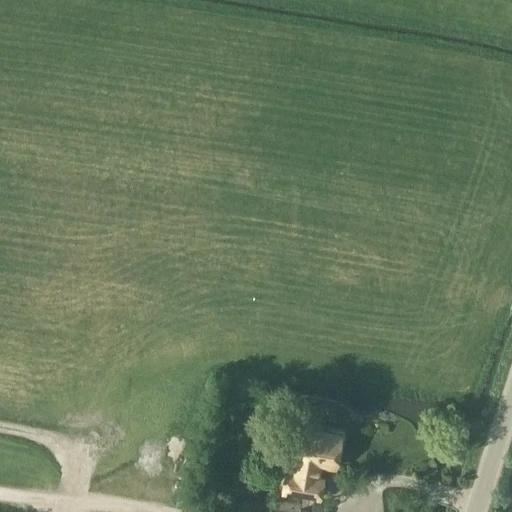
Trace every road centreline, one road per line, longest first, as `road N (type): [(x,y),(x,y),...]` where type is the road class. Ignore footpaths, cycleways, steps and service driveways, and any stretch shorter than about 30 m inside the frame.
road 1 (track): [(0,493),(158,511)]
road 2 (track): [(76,506),(72,467),(46,438),(0,428)]
road 3 (unclassified): [(474,511),(511,398)]
